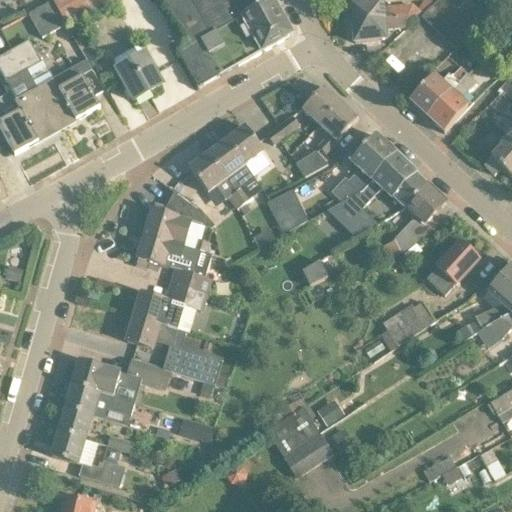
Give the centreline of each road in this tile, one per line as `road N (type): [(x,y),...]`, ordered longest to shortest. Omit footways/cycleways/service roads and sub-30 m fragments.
road 1 (residential): [(57,198),(317,45)]
road 2 (residential): [(0,475),(65,261),(69,234),(57,198)]
road 3 (residential): [(511,231),(317,45)]
